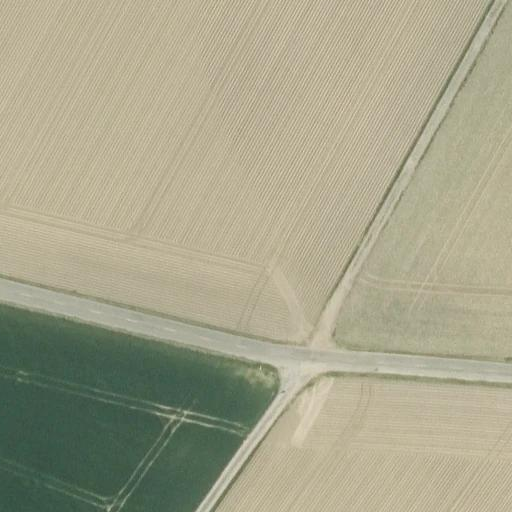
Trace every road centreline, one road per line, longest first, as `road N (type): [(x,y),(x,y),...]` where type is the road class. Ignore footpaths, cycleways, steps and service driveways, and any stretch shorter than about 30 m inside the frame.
road 1 (track): [(505,0),(305,363),(202,511)]
road 2 (tertiary): [(511,379),(305,363),(0,290)]
